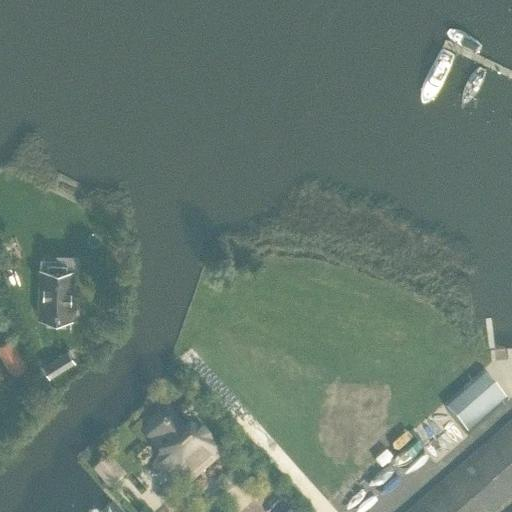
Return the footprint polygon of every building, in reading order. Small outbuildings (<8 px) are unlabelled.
[(69,264),(38,262),(35,320),(67,321),(69,264)] [(22,366),(12,349),(0,355),(0,359),(8,374),(22,366)] [(69,364),(63,353),(39,368),(45,378),(69,364)] [(508,405),(486,379),(446,414),(468,439),(508,405)] [(172,416),(157,415),(146,425),(145,440),(159,455),(156,459),(158,461),(151,467),(178,497),(226,454),(199,424),(192,431),(190,428),(186,431),(172,416)] [(500,511),(511,502),(511,422),(409,511),(500,511)] [(126,476),(109,457),(93,472),(110,491),(126,476)] [(246,475),(243,477),(232,463),(222,471),(231,481),(216,494),(230,511),(258,489),(246,475)]
